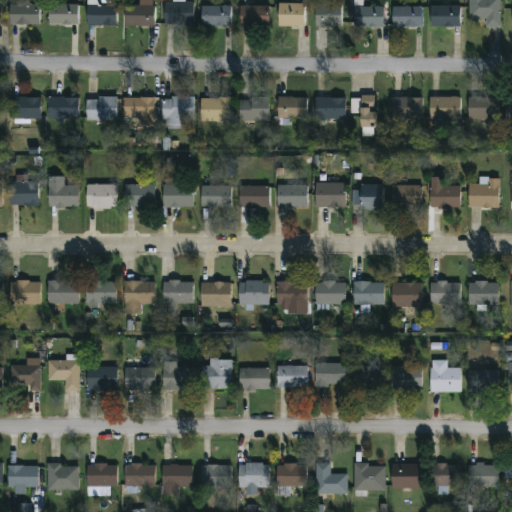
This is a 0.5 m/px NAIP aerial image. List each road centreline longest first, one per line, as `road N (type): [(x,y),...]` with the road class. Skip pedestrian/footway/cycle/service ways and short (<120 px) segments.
road 1 (residential): [(511,245),(0,246)]
road 2 (residential): [(511,64),(0,65)]
road 3 (residential): [(511,431),(0,431)]
